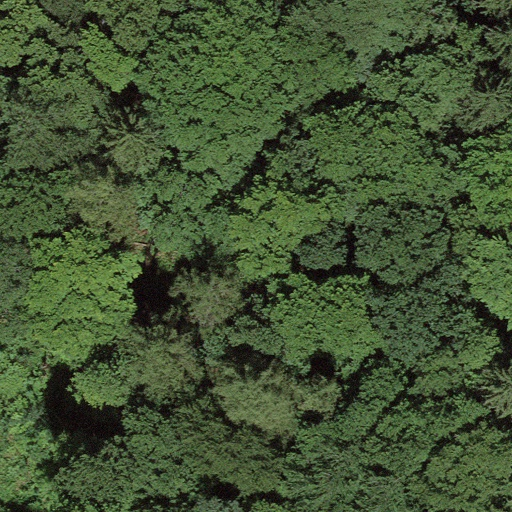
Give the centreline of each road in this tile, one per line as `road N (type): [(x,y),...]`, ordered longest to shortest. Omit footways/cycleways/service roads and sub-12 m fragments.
road 1 (track): [(511,358),(461,294),(479,191),(511,143)]
road 2 (track): [(461,294),(426,337),(415,478),(420,511)]
